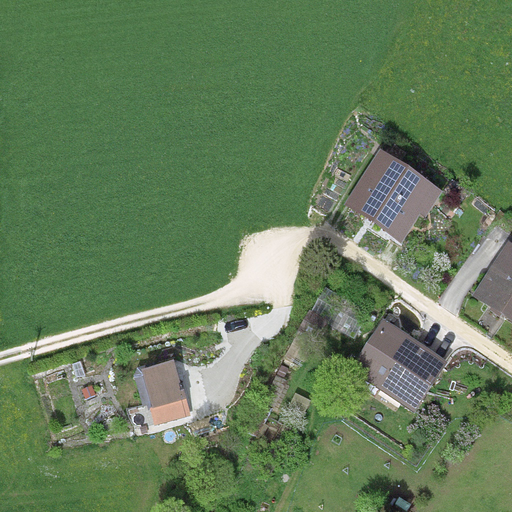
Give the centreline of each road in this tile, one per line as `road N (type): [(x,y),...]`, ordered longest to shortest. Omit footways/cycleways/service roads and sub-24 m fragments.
road 1 (track): [(270,255),(247,287),(227,297),(0,357)]
road 2 (residential): [(270,255),(326,234),(511,363)]
